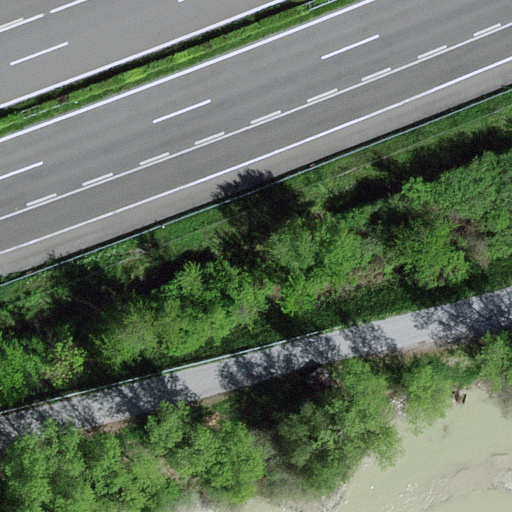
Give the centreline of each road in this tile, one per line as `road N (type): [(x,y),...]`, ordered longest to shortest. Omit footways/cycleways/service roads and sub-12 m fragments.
road 1 (track): [(511,305),(0,433)]
road 2 (motorway): [(0,178),(469,0)]
road 3 (motorway): [(173,0),(0,66)]
